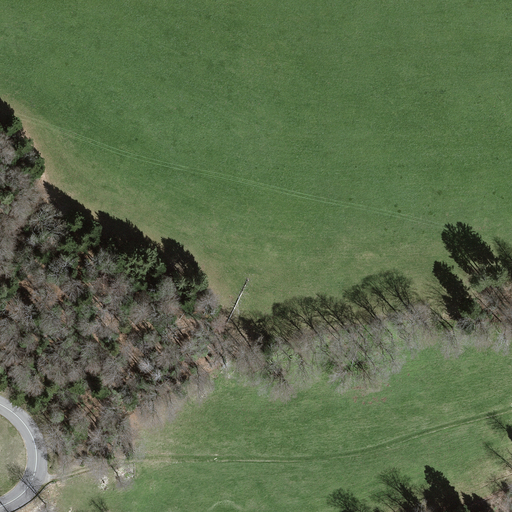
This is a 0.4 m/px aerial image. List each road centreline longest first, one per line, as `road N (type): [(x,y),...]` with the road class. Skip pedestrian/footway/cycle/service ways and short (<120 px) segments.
road 1 (track): [(32,478),(145,458),(301,457),(388,445),(511,403)]
road 2 (secondary): [(0,404),(29,431),(36,457),(27,487),(0,506)]
